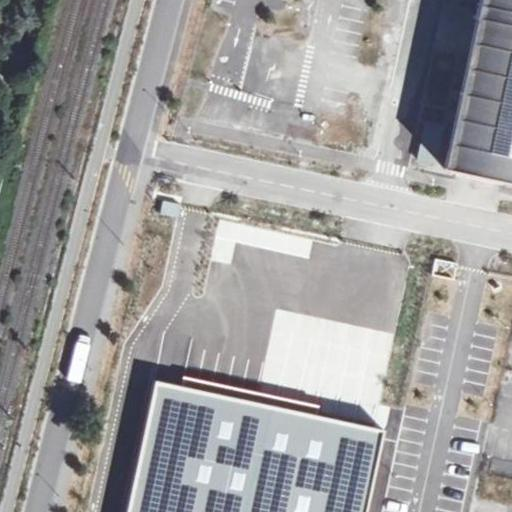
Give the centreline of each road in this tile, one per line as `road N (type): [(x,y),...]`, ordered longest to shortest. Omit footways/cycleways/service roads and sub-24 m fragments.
road 1 (residential): [(33,511),(164,0)]
road 2 (unknown): [(351,511),(372,488),(400,479),(511,499)]
